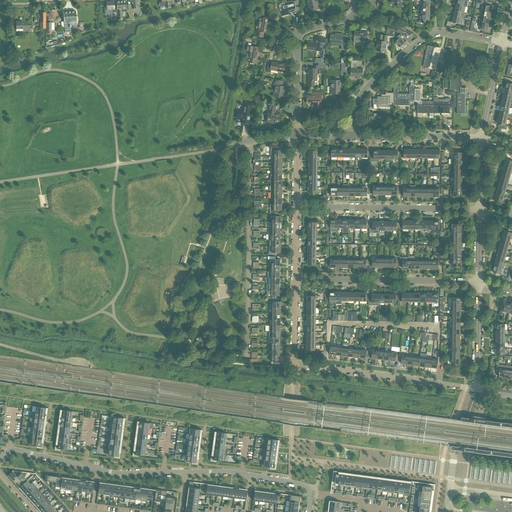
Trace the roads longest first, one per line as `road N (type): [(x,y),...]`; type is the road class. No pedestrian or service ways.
road 1 (residential): [(0,458),(14,448),(119,473),(185,472)]
road 2 (residential): [(294,365),(477,389)]
road 3 (residential): [(478,211),(295,208)]
road 4 (residential): [(479,282),(296,279)]
road 5 (residential): [(433,34),(370,83),(356,106),(353,136)]
road 6 (residential): [(353,136),(481,138)]
road 7 (residential): [(185,472),(231,471),(309,488)]
